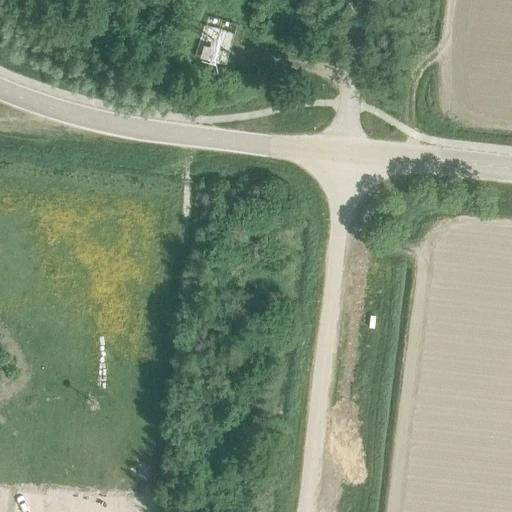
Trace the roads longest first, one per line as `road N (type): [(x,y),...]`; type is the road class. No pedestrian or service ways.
road 1 (unclassified): [(307,511),(350,154)]
road 2 (unclassified): [(0,88),(154,132),(350,154)]
road 3 (unclassified): [(511,173),(350,154)]
